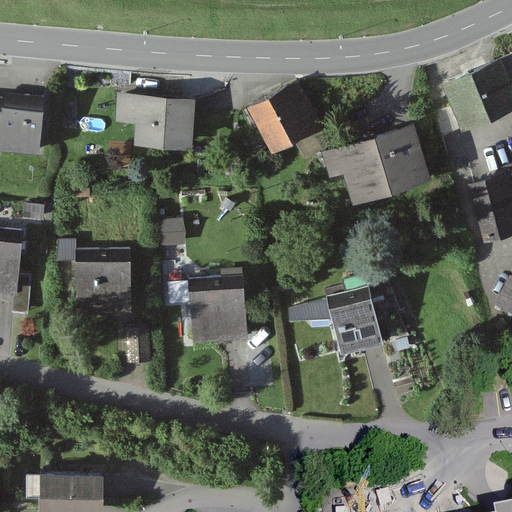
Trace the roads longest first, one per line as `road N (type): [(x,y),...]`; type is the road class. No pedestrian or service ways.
road 1 (tertiary): [(0,38),(315,58),(437,40),(511,8)]
road 2 (residential): [(301,435),(0,369)]
road 3 (residential): [(511,431),(301,435)]
road 4 (residential): [(295,506),(205,496),(167,511)]
